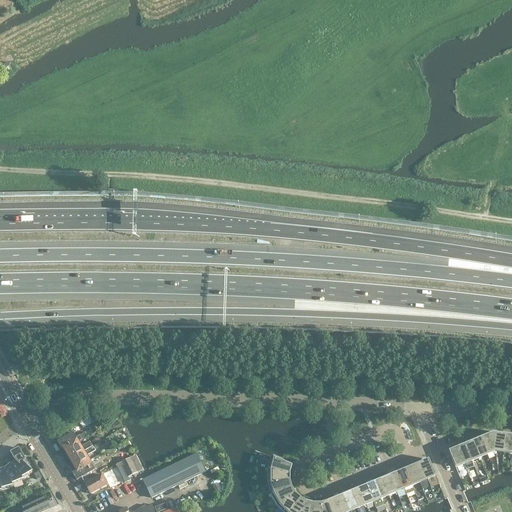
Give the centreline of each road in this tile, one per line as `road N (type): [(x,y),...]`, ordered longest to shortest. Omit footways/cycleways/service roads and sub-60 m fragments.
road 1 (motorway): [(511,264),(265,230),(0,224)]
road 2 (motorway): [(511,281),(244,258),(0,257)]
road 3 (motorway): [(0,284),(244,285),(511,308)]
road 4 (motorway): [(0,316),(267,309),(511,320)]
road 5 (residential): [(425,406),(101,396),(67,401),(26,421)]
road 6 (residential): [(305,464),(303,487),(320,493),(407,457)]
road 7 (residential): [(407,457),(388,429),(305,464)]
